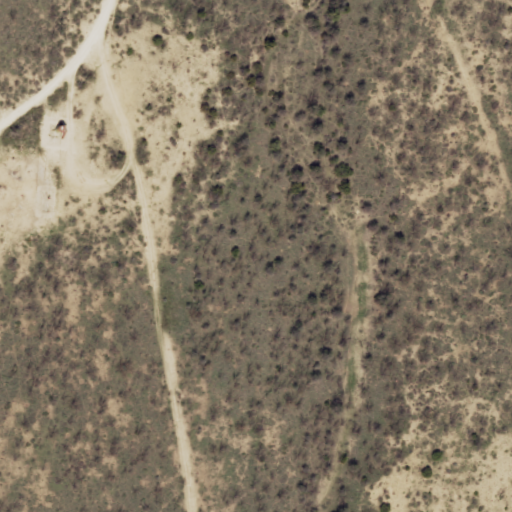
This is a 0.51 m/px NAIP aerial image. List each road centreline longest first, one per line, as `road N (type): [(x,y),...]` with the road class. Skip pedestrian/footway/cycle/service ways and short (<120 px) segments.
road 1 (track): [(202,511),(166,125),(167,42)]
road 2 (track): [(0,162),(167,42),(167,0)]
